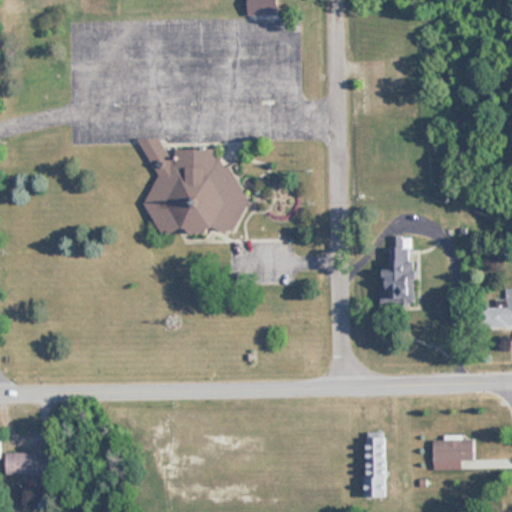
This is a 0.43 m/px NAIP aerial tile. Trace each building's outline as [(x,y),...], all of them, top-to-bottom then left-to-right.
[(408,53),(385,53),(385,90),(408,90),(408,53)] [(220,147),(187,149),(171,157),(161,137),(141,139),(159,174),(148,203),(163,232),(189,230),(194,233),(209,231),(213,229),(221,229),(229,232),(238,231),(220,147)] [(416,303),(415,236),(392,236),(393,273),(383,273),(384,304),(416,303)] [(511,326),(511,287),(506,288),(506,300),(496,300),(496,307),(483,307),(483,327),(511,326)] [(366,432),(366,496),(388,496),(388,432),(366,432)] [(476,459),(476,439),(435,439),(435,469),(463,469),(463,459),(476,459)] [(7,452),(7,475),(58,474),(57,455),(39,455),(39,451),(7,452)]
